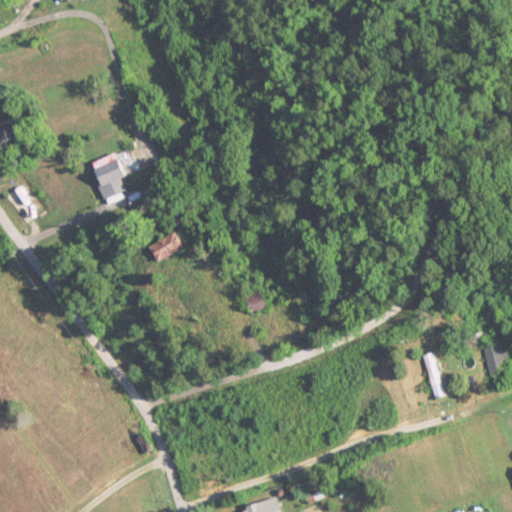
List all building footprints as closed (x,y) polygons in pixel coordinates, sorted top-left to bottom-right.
[(124,191),(110,154),(86,163),(99,200),(124,191)] [(19,223),(42,209),(24,180),(1,194),(19,223)] [(181,248),(171,232),(145,247),(154,263),(181,248)] [(511,369),(508,351),(503,352),(501,344),(483,347),(488,374),(511,369)] [(443,397),(430,353),(419,356),(432,400),(443,397)] [(276,511),(272,498),(237,509),(237,511),(276,511)]
